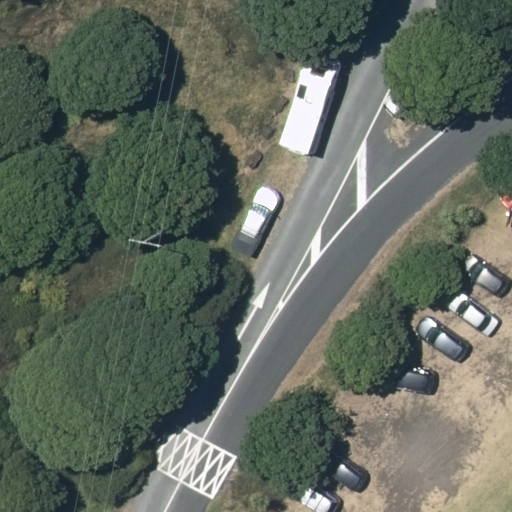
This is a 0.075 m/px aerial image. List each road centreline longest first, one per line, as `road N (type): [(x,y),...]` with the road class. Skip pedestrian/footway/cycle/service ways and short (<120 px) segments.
road 1 (residential): [(270,325),(359,87),(412,0)]
road 2 (residential): [(511,109),(270,325)]
road 3 (residential): [(270,325),(172,511)]
